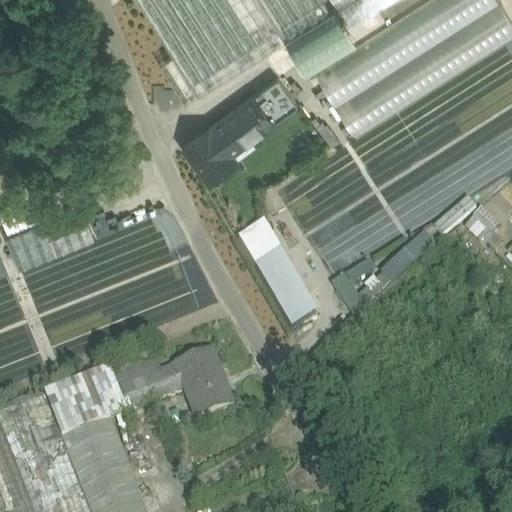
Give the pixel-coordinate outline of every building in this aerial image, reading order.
[(286,42),(259,0),(137,0),(173,57),(160,65),(185,105),(286,42)] [(331,14),(322,0),(259,0),(286,42),(331,14)] [(511,44),(511,25),(495,0),(448,0),(327,78),(366,138),(511,44)] [(330,0),(337,11),(354,0),(330,0)] [(354,0),(337,11),(349,30),(396,0),(354,0)] [(278,79),(255,96),(270,117),(270,118),(274,124),(298,106),(278,79)] [(255,96),(211,128),(212,129),(212,128),(232,155),(274,124),(270,118),(270,117),(255,96)] [(232,155),(212,128),(212,129),(185,148),(209,181),(236,161),(232,155)] [(437,224),(445,233),(479,207),(471,197),(437,224)] [(90,221),(53,235),(46,219),(6,235),(20,269),(97,239),(90,221)] [(315,315),(263,224),(237,239),(289,329),(315,315)] [(497,240),(490,234),(484,240),(491,247),(497,240)] [(432,235),(376,276),(386,289),(441,248),(432,235)] [(369,310),(355,286),(380,272),(374,261),(335,283),(355,318),(369,310)] [(212,352),(175,366),(176,368),(162,374),(157,360),(112,378),(126,415),(185,392),(197,422),(234,408),(212,352)] [(110,371),(45,397),(62,441),(126,415),(112,378),(110,371)] [(44,396),(0,413),(0,511),(89,511),(62,441),(45,397),(44,396)]
